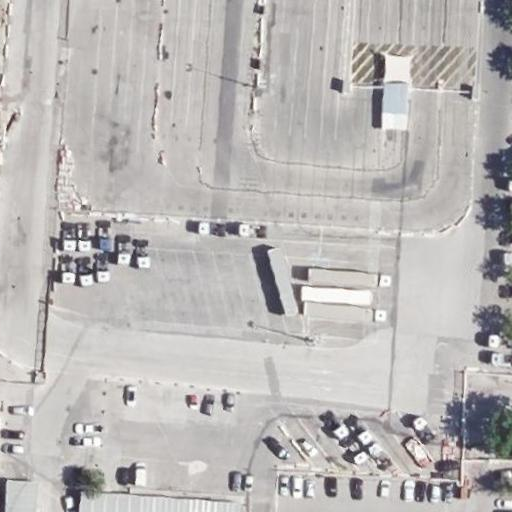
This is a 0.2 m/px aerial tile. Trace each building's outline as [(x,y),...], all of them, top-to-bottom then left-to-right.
[(274,0),(275,10),(315,8),(314,0),(274,0)] [(403,129),(411,55),(386,52),(378,126),(403,129)] [(263,468),(423,478),(425,441),(431,441),(432,432),(256,421),(255,433),(261,466),(263,468)] [(253,467),(263,468),(261,466),(255,433),(253,467)] [(423,478),(429,479),(431,441),(425,441),(423,478)] [(275,479),(274,511),(290,511),(292,502),(315,503),(316,481),(275,479)] [(36,511),(38,483),(7,482),(5,511),(36,511)] [(239,511),(240,498),(77,489),(75,511),(239,511)] [(292,502),(290,511),(314,511),(315,503),(292,502)]
